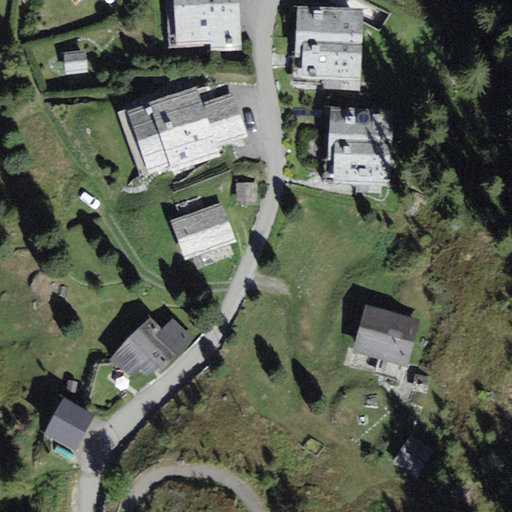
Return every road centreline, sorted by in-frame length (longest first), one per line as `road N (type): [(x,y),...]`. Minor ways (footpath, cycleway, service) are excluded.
road 1 (residential): [(86,511),(91,467),(113,430),(205,347),(248,269),(268,208),(273,148),(260,25),(272,0)]
road 2 (residential): [(257,511),(220,472),(186,466),(152,471),(136,485),(126,511)]
